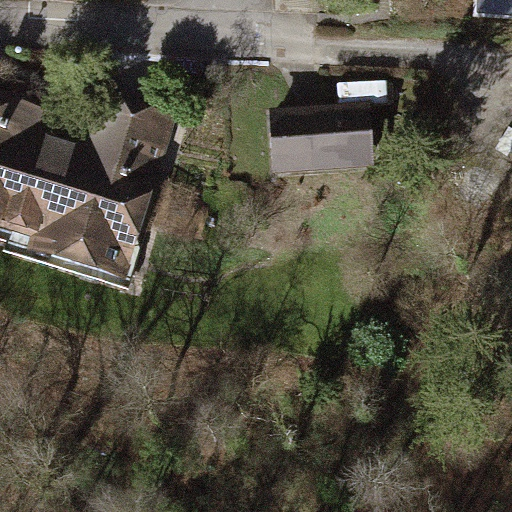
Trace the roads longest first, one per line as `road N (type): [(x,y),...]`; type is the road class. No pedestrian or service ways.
road 1 (residential): [(0,13),(273,44)]
road 2 (track): [(273,44),(511,61)]
